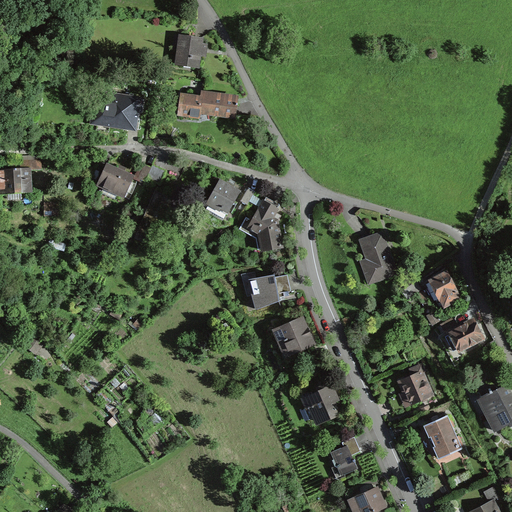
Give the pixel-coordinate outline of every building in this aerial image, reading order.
[(203,37),(178,34),(175,65),(200,68),(201,56),(207,56),(208,44),(203,43),(203,37)] [(95,90),(90,124),(136,131),(142,97),(95,90)] [(238,95),(201,90),(201,95),(180,92),(177,116),(200,119),(201,114),(235,118),(238,95)] [(13,156),(14,168),(31,167),(31,170),(42,169),(41,155),(13,156)] [(151,167),(140,162),(135,175),(133,179),(144,184),(146,178),(151,167)] [(97,186),(124,198),(133,179),(135,175),(125,171),(127,168),(118,164),(117,167),(107,163),(97,186)] [(151,167),(146,178),(160,184),(166,170),(152,164),(151,167)] [(14,168),(0,169),(0,194),(33,192),(31,170),(31,167),(14,168)] [(227,182),(220,179),(206,204),(208,205),(208,206),(215,211),(216,209),(220,211),(221,209),(228,213),(241,190),(234,186),(234,185),(228,181),(227,182)] [(247,205),(255,191),(248,188),(241,201),(247,205)] [(157,189),(136,237),(157,246),(178,198),(157,189)] [(279,209),(263,199),(251,220),(246,217),(239,229),(256,237),(258,249),(261,249),(261,252),(284,248),(278,219),(274,217),(279,209)] [(58,206),(45,207),(46,215),(58,214),(58,207),(58,206)] [(377,233),(359,239),(365,258),(359,260),(368,285),(400,273),(389,245),(377,233)] [(457,290),(447,271),(430,280),(440,299),(444,306),(460,298),(456,291),(457,290)] [(291,291),(287,274),(275,277),(275,274),(247,279),(256,309),(281,300),(280,297),(289,295),(288,292),(289,292),(289,291),(291,291)] [(421,289),(415,282),(403,291),(408,299),(421,289)] [(122,312),(114,308),(111,313),(119,318),(122,312)] [(434,312),(427,315),(432,324),(439,320),(434,312)] [(316,344),(303,316),(272,329),(285,358),(316,344)] [(445,331),(458,324),(454,317),(441,324),(445,331)] [(482,338),(479,332),(476,326),(476,327),(472,320),(450,332),(459,350),(469,344),(471,345),(473,344),(475,343),(476,341),(482,338)] [(226,322),(213,331),(218,338),(230,329),(226,322)] [(53,352),(34,338),(27,348),(46,362),(53,352)] [(421,364),(392,376),(406,408),(435,395),(421,364)] [(304,397),(317,426),(342,415),(336,402),(341,400),(334,384),(304,397)] [(509,424),(510,427),(511,425),(511,396),(506,384),(492,391),(491,390),(489,391),(490,392),(481,397),(488,410),(486,412),(496,431),(509,424)] [(118,411),(112,405),(108,408),(114,415),(118,411)] [(164,418),(158,411),(152,415),(158,423),(164,418)] [(446,417),(446,416),(426,425),(431,437),(429,437),(433,446),(435,446),(439,455),(440,457),(460,448),(460,447),(463,446),(459,435),(455,437),(451,427),(455,426),(450,415),(446,417)] [(118,422),(113,417),(107,422),(112,427),(118,422)] [(118,425),(113,429),(118,435),(123,430),(118,425)] [(334,460),(332,460),(335,466),(337,466),(342,476),(358,469),(354,462),(355,461),(355,459),(354,460),(352,455),(361,451),(354,437),(342,443),(344,448),(342,449),(341,448),(330,452),(334,460)] [(375,511),(388,507),(379,486),(347,500),(352,511),(375,511)] [(500,511),(494,499),(468,511),(500,511)]
